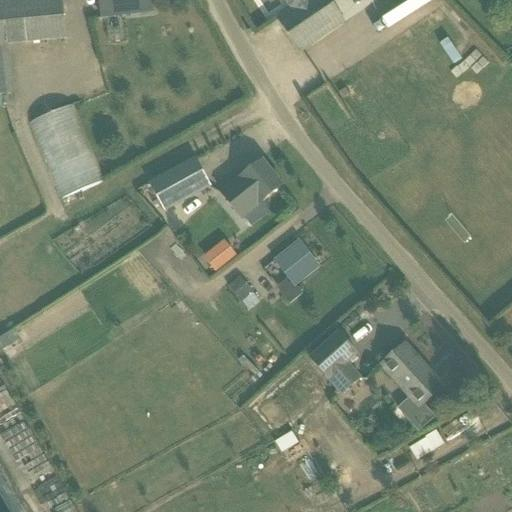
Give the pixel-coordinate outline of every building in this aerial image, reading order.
[(31,0),(0,3),(0,47),(67,41),(63,0),(31,0)] [(131,0),(99,0),(102,19),(104,19),(104,18),(132,14),(132,15),(133,15),(131,0)] [(300,53),(316,42),(346,22),(331,0),(283,0),(292,11),(277,20),(300,53)] [(339,93),(343,99),(349,96),(346,90),(339,93)] [(76,194),(98,185),(104,182),(72,107),(30,124),(62,200),(76,194)] [(165,212),(211,187),(195,159),(149,184),(165,212)] [(259,206),(283,188),(262,162),(240,179),(239,180),(240,180),(220,195),(240,221),(259,206)] [(295,287),(319,268),(299,243),(276,262),(295,287)] [(216,274),(238,258),(232,250),(210,266),(216,274)] [(228,287),(240,302),(252,293),(240,277),(228,287)] [(304,296),(297,288),(285,297),(292,305),(304,296)] [(0,339),(0,349),(8,363),(27,351),(14,331),(0,339)] [(339,335),(311,360),(343,396),(360,380),(347,364),(357,355),(339,335)] [(405,346),(380,368),(408,400),(397,410),(419,434),(436,418),(424,405),(443,388),(405,346)] [(439,434),(410,447),(416,459),(444,446),(439,434)] [(291,451),(284,438),(276,443),(283,456),(291,451)] [(386,441),(375,439),(373,449),(384,451),(386,441)]
